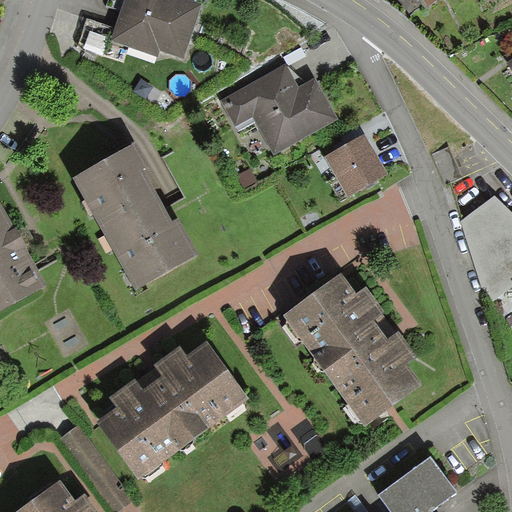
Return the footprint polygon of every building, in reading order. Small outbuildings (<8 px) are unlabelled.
[(0,0),(0,8),(14,0),(13,0),(0,0)] [(197,8),(173,0),(125,0),(112,38),(151,52),(153,45),(181,55),(197,8)] [(280,68),(219,101),(233,128),(249,119),(270,158),(331,124),(309,83),(293,91),(280,68)] [(360,137),(328,155),(346,187),(378,170),(360,137)] [(134,147),(74,181),(138,294),(198,260),(134,147)] [(511,215),(494,200),(462,223),(481,284),(494,301),(511,288),(511,215)] [(0,211),(0,317),(45,292),(17,242),(0,211)] [(341,281),(285,321),(365,431),(423,389),(408,370),(417,363),(399,339),(390,346),(386,341),(375,325),(386,318),(369,294),(357,302),(341,281)] [(97,428),(138,485),(250,405),(209,349),(189,363),(181,353),(155,371),(162,381),(143,394),(136,385),(110,404),(117,414),(97,428)] [(82,425),(67,436),(99,479),(113,468),(82,425)] [(431,464),(380,501),(387,511),(439,511),(457,500),(431,464)] [(61,486),(25,511),(96,511),(86,497),(75,505),(61,486)]
